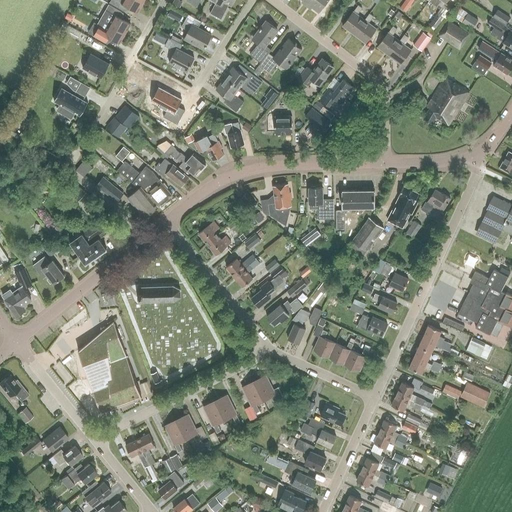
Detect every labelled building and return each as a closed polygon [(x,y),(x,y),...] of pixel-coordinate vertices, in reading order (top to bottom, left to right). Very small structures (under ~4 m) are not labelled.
[(143,2),(139,0),(110,0),(109,2),(122,10),(126,5),(138,12),(143,2)] [(178,0),(173,0),(171,5),(179,9),(182,2),(178,0)] [(223,5),(225,0),(209,0),(215,3),(210,14),(221,20),(228,7),(223,5)] [(319,12),(327,0),(309,0),(306,5),(311,9),(312,7),(319,12)] [(406,11),(414,0),(405,0),(400,7),(406,11)] [(440,9),(446,0),(440,0),(436,6),(440,9)] [(121,12),(108,4),(100,19),(125,33),(131,24),(118,17),(121,12)] [(342,25),(354,34),(369,13),(364,20),(356,15),(362,8),(357,5),(342,25)] [(478,20),(468,13),(460,7),(454,16),(472,28),(478,20)] [(511,18),(499,10),(495,17),(507,25),(511,18)] [(368,23),(373,16),(369,13),(354,34),(365,43),(376,29),(368,23)] [(430,24),(435,28),(444,17),(438,13),(430,24)] [(204,49),(211,35),(198,29),(201,22),(188,15),(182,27),(189,31),(185,39),(204,49)] [(501,42),(511,49),(511,30),(492,17),(487,23),(506,36),(501,42)] [(125,33),(100,19),(97,24),(94,22),(88,32),(94,36),(105,42),(108,36),(120,43),(125,33)] [(460,49),(470,34),(449,20),(438,35),(460,49)] [(259,43),(250,54),(262,63),(262,62),(268,54),(272,50),(266,45),(277,30),(265,21),(253,38),(259,43)] [(378,47),(389,55),(404,35),(404,34),(399,41),(392,36),(397,29),(393,26),(378,47)] [(422,51),(431,38),(423,32),(413,45),(422,51)] [(160,42),(165,44),(169,38),(164,35),(160,42)] [(403,44),(407,37),(404,35),(389,55),(400,63),(411,49),(403,44)] [(182,45),(169,38),(165,44),(165,46),(175,51),(169,63),(187,72),(194,58),(179,50),(182,45)] [(262,63),(260,65),(264,68),(270,73),(272,70),(277,63),(285,69),(290,62),(291,62),(301,49),(288,39),(280,50),(279,49),(277,51),(279,52),(274,58),(268,54),(262,62),(262,63)] [(509,71),(510,71),(511,68),(511,67),(511,66),(511,60),(482,41),(478,47),(497,60),(494,65),(507,73),(509,71)] [(238,54),(242,47),(235,43),(231,50),(238,54)] [(102,77),(110,62),(91,51),(83,66),(102,77)] [(488,70),(491,64),(479,56),(475,61),(488,70)] [(321,84),(333,68),(321,59),(312,71),(306,67),(298,77),(308,85),(313,78),(321,84)] [(233,67),(224,78),(238,89),(244,82),(256,91),(262,82),(249,72),(246,77),(233,67)] [(76,92),(81,82),(71,76),(67,83),(74,91),(76,92)] [(234,95),(238,89),(224,78),(216,89),(229,99),(225,104),(236,112),(244,102),(234,95)] [(453,119),(470,93),(445,78),(427,106),(430,108),(424,118),(432,123),(436,117),(449,125),(453,119)] [(341,104),(353,88),(342,80),(333,92),(328,88),(319,99),(329,106),(334,99),(341,104)] [(179,99),(156,87),(149,101),(165,109),(161,116),(175,124),(183,110),(176,106),(179,99)] [(80,117),(87,103),(61,89),(53,103),(62,108),(59,112),(71,119),(74,114),(80,117)] [(323,106),(317,101),(313,106),(320,111),(323,106)] [(140,117),(126,105),(116,116),(131,128),(140,117)] [(305,116),(323,131),(330,122),(312,108),(305,116)] [(284,133),(293,133),(293,115),(281,116),(281,113),(276,113),(276,116),(275,116),(275,133),(278,133),(279,134),(282,134),(284,133)] [(115,117),(107,127),(117,136),(126,126),(115,117)] [(248,131),(252,126),(246,122),(242,127),(248,131)] [(228,133),(232,147),(244,144),(239,123),(224,126),(226,134),(228,133)] [(222,148),(219,140),(218,141),(214,133),(208,136),(207,135),(194,141),(200,151),(205,148),(208,153),(209,152),(213,160),(218,157),(219,158),(222,156),(223,155),(224,154),(221,148),(222,148)] [(191,135),(184,138),(187,143),(194,140),(191,135)] [(181,159),(183,161),(179,166),(186,172),(188,170),(194,175),(201,168),(203,168),(205,166),(205,164),(206,163),(193,152),(188,158),(181,152),(180,152),(175,149),(176,147),(171,143),(171,144),(170,144),(165,151),(170,156),(171,155),(179,161),(181,159)] [(118,155),(125,160),(133,151),(126,145),(118,155)] [(511,153),(509,152),(500,167),(511,173),(511,153)] [(84,176),(91,167),(84,160),(76,170),(84,176)] [(158,206),(172,194),(166,188),(167,187),(163,183),(162,184),(152,171),(146,166),(140,173),(124,161),(117,170),(137,187),(140,184),(144,188),(145,188),(151,196),(158,206)] [(181,185),(188,176),(173,164),(169,169),(161,163),(157,168),(165,174),(166,173),(181,185)] [(104,176),(97,184),(117,201),(124,193),(104,176)] [(274,194),(274,200),(275,199),(276,203),(268,204),(270,215),(285,225),(291,203),(290,200),(291,199),(290,192),(289,193),(288,184),(274,186),(275,194),(274,194)] [(79,202),(86,193),(76,185),(69,194),(79,202)] [(419,194),(404,186),(398,196),(399,197),(387,219),(401,227),(409,214),(411,215),(418,202),(416,201),(419,195),(419,194)] [(144,217),(157,207),(141,187),(128,197),(144,217)] [(309,203),(315,202),(315,206),(318,206),(318,219),(334,218),(333,199),(323,199),(323,187),(315,188),(315,187),(311,187),(311,188),(309,188),(309,203)] [(433,207),(442,213),(451,199),(444,194),(443,195),(436,190),(427,203),(426,202),(421,209),(429,213),(433,207)] [(345,207),(376,206),(375,191),(342,191),(342,210),(336,210),(336,231),(346,231),(345,207)] [(244,211),(255,203),(247,193),(237,201),(244,211)] [(511,206),(494,197),(482,222),(483,223),(477,234),(495,242),(501,229),(511,234),(511,237),(511,240),(511,206)] [(99,238),(114,227),(106,216),(105,217),(101,212),(97,215),(100,220),(70,242),(86,264),(107,249),(99,238)] [(264,219),(259,212),(254,216),(259,223),(264,219)] [(369,218),(353,241),(348,247),(362,257),(383,229),(369,218)] [(406,232),(414,237),(422,225),(414,220),(406,232)] [(199,233),(208,243),(218,235),(215,231),(219,227),(214,221),(199,233)] [(241,242),(254,233),(250,227),(237,237),(241,242)] [(315,227),(308,233),(313,240),(321,234),(315,227)] [(249,249),(260,240),(256,234),(245,243),(249,249)] [(217,254),(231,242),(226,236),(222,239),(218,235),(208,243),(217,254)] [(50,256),(55,252),(47,242),(42,245),(50,256)] [(306,258),(312,253),(307,247),(301,252),(306,258)] [(235,277),(257,258),(254,255),(242,265),(237,259),(227,267),(235,277)] [(64,275),(53,260),(50,262),(45,256),(33,264),(43,278),(47,275),(53,283),(64,275)] [(261,264),(257,258),(235,277),(243,286),(253,278),(249,273),(261,264)] [(270,273),(280,265),(275,258),(265,267),(270,273)] [(403,291),(408,278),(395,273),(392,272),(394,266),(385,262),(380,272),(392,278),(389,285),(403,291)] [(303,277),(314,268),(311,264),(300,273),(303,277)] [(280,275),(285,271),(281,265),(271,273),(275,278),(269,283),(267,282),(261,287),(263,289),(252,297),(259,307),(271,297),(268,294),(278,285),(278,284),(284,280),(280,275)] [(31,300),(23,288),(31,284),(24,268),(17,272),(22,282),(20,283),(22,286),(12,292),(10,289),(2,294),(16,316),(24,310),(21,306),(31,300)] [(511,295),(507,292),(506,294),(501,291),(509,277),(494,269),(489,278),(476,272),(473,278),(476,279),(459,313),(477,323),(475,327),(477,328),(491,335),(494,328),(498,320),(511,326),(511,295)] [(301,291),(307,285),(307,284),(310,282),(306,277),(287,291),(292,297),(301,291)] [(324,283),(323,282),(318,288),(320,289),(325,293),(330,287),(324,283)] [(370,294),(374,287),(365,283),(361,290),(370,294)] [(173,301),(180,297),(180,289),(173,286),(138,287),(138,302),(173,301)] [(392,313),(397,303),(383,297),(375,294),(373,299),(380,302),(378,306),(392,313)] [(330,297),(326,304),(332,307),(335,300),(330,297)] [(281,305),(267,316),(274,325),(280,321),(282,323),(290,316),(289,316),(302,306),(296,298),(289,303),(288,302),(282,306),(281,305)] [(361,314),(364,309),(353,304),(349,312),(354,315),(356,312),(361,314)] [(315,325),(322,310),(315,307),(309,322),(315,325)] [(310,312),(301,308),(293,320),(296,321),(295,324),(288,338),(299,343),(306,329),(301,327),(304,320),(306,321),(310,312)] [(372,317),(372,318),(363,314),(362,318),(361,318),(357,326),(366,330),(365,331),(372,334),(373,332),(382,336),(385,328),(387,325),(372,317)] [(443,322),(462,331),(464,326),(445,317),(443,322)] [(142,396),(114,321),(78,349),(101,411),(142,396)] [(426,328),(423,336),(449,347),(451,343),(438,337),(441,331),(428,326),(426,328)] [(329,357),(335,343),(325,338),(328,332),(324,330),(321,336),(314,350),(329,357)] [(449,347),(423,336),(419,346),(431,352),(435,345),(448,351),(449,347)] [(486,359),(492,347),(471,338),(466,349),(475,353),(475,354),(486,359)] [(344,364),(353,344),(350,342),(347,348),(335,343),(329,357),(344,364)] [(354,344),(353,344),(344,364),(360,371),(366,357),(369,351),(365,349),(362,355),(351,350),(354,344)] [(427,362),(431,352),(419,346),(414,356),(427,362)] [(511,353),(495,348),(490,363),(509,370),(511,361),(511,353)] [(422,373),(425,366),(427,362),(414,356),(409,367),(422,373)] [(433,359),(431,364),(439,368),(442,363),(433,359)] [(431,364),(429,369),(437,373),(439,368),(431,364)] [(156,386),(163,383),(162,380),(160,380),(156,372),(152,374),(156,386)] [(29,394),(17,379),(14,381),(9,375),(0,382),(0,383),(6,390),(5,391),(8,395),(9,395),(10,396),(14,392),(21,401),(29,394)] [(266,376),(255,381),(264,401),(272,397),(275,404),(285,399),(279,387),(274,390),(266,376)] [(255,381),(243,387),(253,406),(256,414),(260,412),(257,404),(264,401),(255,381)] [(402,382),(397,393),(423,405),(430,408),(432,404),(425,401),(411,394),(414,388),(402,382)] [(468,382),(461,397),(483,407),(490,392),(468,382)] [(431,395),(434,389),(423,384),(420,390),(431,395)] [(445,385),(443,391),(458,398),(461,392),(445,385)] [(397,393),(392,405),(404,411),(407,404),(421,410),(423,405),(397,393)] [(237,414),(227,395),(215,401),(223,417),(224,416),(226,420),(233,416),(236,423),(240,422),(237,414)] [(310,416),(315,403),(308,400),(303,412),(310,416)] [(223,417),(215,401),(204,407),(214,426),(217,433),(221,431),(218,424),(226,420),(224,416),(223,417)] [(325,407),(321,416),(327,419),(341,425),(345,415),(338,411),(339,408),(327,403),(325,407)] [(257,417),(251,405),(244,409),(250,420),(257,417)] [(423,405),(421,410),(436,417),(438,412),(430,409),(423,405)] [(25,422),(33,417),(25,407),(18,413),(25,422)] [(304,421),(307,416),(299,413),(296,418),(304,421)] [(198,434),(189,414),(177,420),(187,439),(194,436),(198,443),(202,441),(198,434)] [(409,414),(406,420),(419,425),(421,420),(409,414)] [(311,418),(308,424),(304,423),(300,430),(311,435),(312,433),(319,436),(317,441),(331,447),(336,436),(322,430),(325,424),(311,418)] [(187,439),(177,420),(165,426),(175,445),(179,452),(183,450),(179,443),(187,439)] [(385,420),(380,431),(405,443),(406,441),(408,439),(394,432),(397,425),(385,420)] [(415,433),(418,426),(405,420),(402,427),(415,433)] [(52,451),(68,438),(59,428),(43,441),(52,451)] [(405,443),(380,431),(375,443),(386,448),(389,442),(403,448),(405,443)] [(148,434),(137,439),(149,465),(152,470),(153,470),(158,480),(160,478),(157,472),(155,471),(152,464),(154,463),(147,449),(154,446),(148,434)] [(293,446),(296,439),(290,436),(287,443),(293,446)] [(25,456),(41,443),(37,438),(21,451),(25,456)] [(138,453),(145,467),(149,465),(137,439),(126,445),(131,457),(138,453)] [(315,447),(298,439),(294,448),(309,455),(305,463),(320,470),(326,458),(312,452),(315,447)] [(210,441),(205,444),(208,451),(214,448),(210,441)] [(70,466),(82,456),(75,446),(65,455),(61,450),(52,457),(60,466),(66,461),(70,466)] [(401,463),(404,457),(391,451),(388,457),(401,463)] [(176,468),(183,466),(177,454),(170,457),(176,468)] [(399,464),(385,457),(381,463),(396,469),(399,464)] [(174,470),(168,458),(163,461),(168,472),(174,470)] [(367,458),(362,469),(387,481),(390,476),(376,469),(379,463),(367,458)] [(286,469),(285,472),(289,474),(293,475),(289,483),(293,484),(310,492),(316,479),(303,473),(305,468),(289,461),(286,469)] [(196,480),(204,473),(195,462),(187,469),(196,480)] [(85,483),(97,473),(89,464),(78,473),(75,468),(60,480),(68,489),(81,479),(85,483)] [(149,465),(145,467),(147,472),(152,482),(157,480),(152,470),(149,465)] [(387,481),(362,469),(357,481),(369,486),(372,479),(385,486),(387,481)] [(277,482),(262,474),(259,473),(254,470),(250,478),(259,482),(260,481),(274,488),(277,482)] [(215,482),(211,477),(207,473),(193,484),(197,489),(203,484),(207,489),(215,482)] [(167,476),(160,479),(164,485),(158,489),(165,498),(183,483),(177,476),(171,481),(167,476)] [(89,486),(81,492),(93,506),(111,491),(103,482),(93,490),(89,486)] [(442,487),(436,484),(432,495),(438,497),(442,487)] [(219,502),(232,491),(228,486),(215,497),(207,503),(214,511),(215,511),(223,506),(219,502)] [(301,511),(306,501),(292,495),(293,492),(285,489),(278,504),(292,511),(294,508),(301,511)] [(388,502),(391,495),(378,489),(375,496),(388,502)] [(410,491),(407,497),(413,500),(416,494),(410,491)] [(192,493),(185,499),(184,499),(173,508),(176,511),(185,511),(186,511),(188,511),(193,509),(193,508),(200,502),(192,493)] [(350,495),(345,507),(355,511),(369,511),(358,507),(361,501),(350,495)] [(396,506),(399,500),(392,496),(389,503),(396,506)] [(251,504),(262,508),(264,502),(253,499),(251,504)] [(55,511),(58,510),(51,501),(47,504),(53,511),(55,511)] [(123,511),(127,511),(119,501),(107,511),(103,508),(97,511),(123,511)] [(384,502),(381,508),(390,511),(398,511),(400,510),(384,502)]
